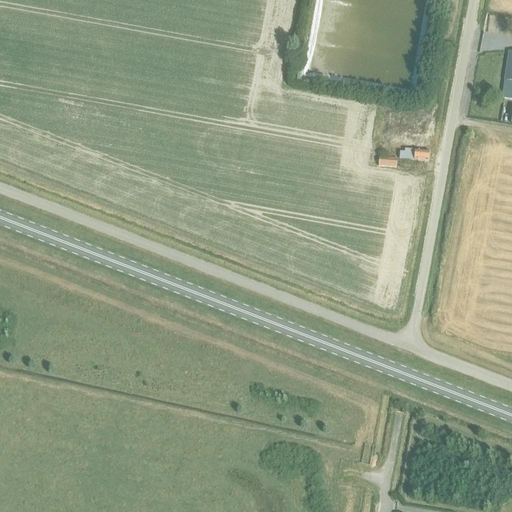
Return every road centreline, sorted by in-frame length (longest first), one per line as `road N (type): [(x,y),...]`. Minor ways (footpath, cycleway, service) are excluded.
road 1 (primary): [(0,218),(511,415)]
road 2 (unclassified): [(0,190),(407,344)]
road 3 (unclassified): [(407,344),(474,0)]
